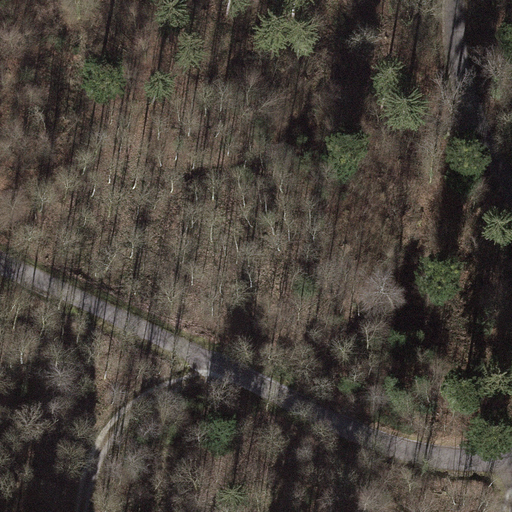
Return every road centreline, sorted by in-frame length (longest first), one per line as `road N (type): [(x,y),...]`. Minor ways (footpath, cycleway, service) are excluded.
road 1 (unclassified): [(511,456),(456,460),(378,442),(0,260)]
road 2 (track): [(82,511),(89,474),(117,424),(165,390),(226,369)]
road 3 (unclassified): [(455,0),(466,88),(511,192)]
